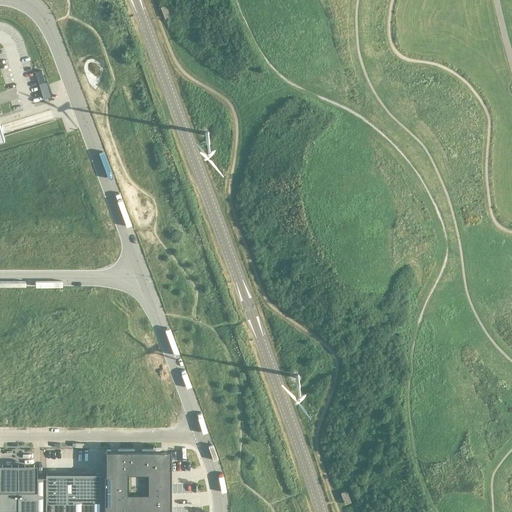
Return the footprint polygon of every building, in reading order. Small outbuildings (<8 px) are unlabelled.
[(166,5),(160,7),(164,18),(170,16),(166,5)] [(50,96),(44,70),(37,72),(43,98),(50,96)] [(106,473),(105,473),(104,511),(169,511),(153,450),(106,450),(106,473)] [(1,476),(0,475),(0,511),(17,511),(18,466),(1,466),(1,476)] [(34,466),(18,466),(17,511),(45,511),(46,476),(34,476),(34,466)] [(46,472),(46,476),(45,511),(104,511),(105,473),(105,472),(46,472)] [(346,491),(341,493),(345,504),(350,502),(346,491)]
